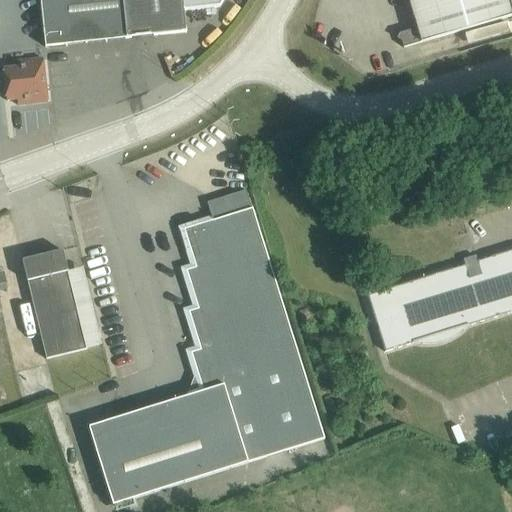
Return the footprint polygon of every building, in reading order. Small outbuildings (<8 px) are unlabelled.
[(223,0),(40,0),(45,48),(187,32),(184,11),(219,7),(223,0)] [(511,0),(408,0),(417,29),(399,34),(397,39),(402,42),(403,48),(511,16),(511,0)] [(47,103),(43,59),(18,62),(19,68),(3,69),(7,101),(17,100),(18,106),(47,103)] [(252,209),(246,190),(207,203),(213,222),(185,231),(197,269),(187,272),(199,310),(190,313),(202,351),(192,354),(204,391),(89,427),(113,506),(325,439),(253,209),(252,209)] [(465,266),(364,297),(382,353),(415,343),(417,345),(423,346),(432,345),(441,344),(449,341),(455,338),(463,331),(466,327),(511,313),(511,250),(477,262),(476,256),(463,260),(465,266)] [(87,350),(63,251),(22,261),(46,360),(87,350)]
